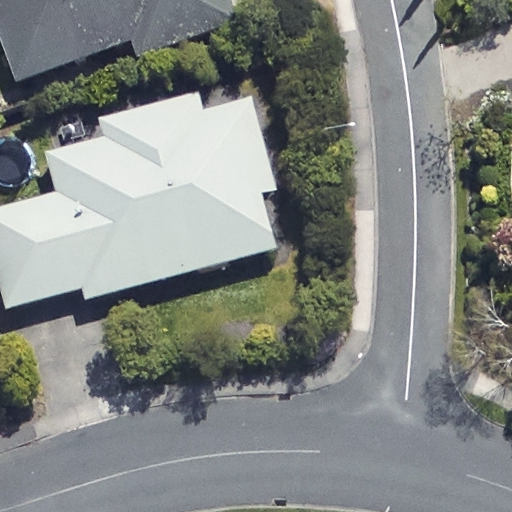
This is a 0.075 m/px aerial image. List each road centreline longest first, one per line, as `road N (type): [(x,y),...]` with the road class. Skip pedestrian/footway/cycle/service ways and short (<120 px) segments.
road 1 (residential): [(392,0),(417,190),(397,457)]
road 2 (residential): [(0,511),(182,460),(309,452),(397,457)]
